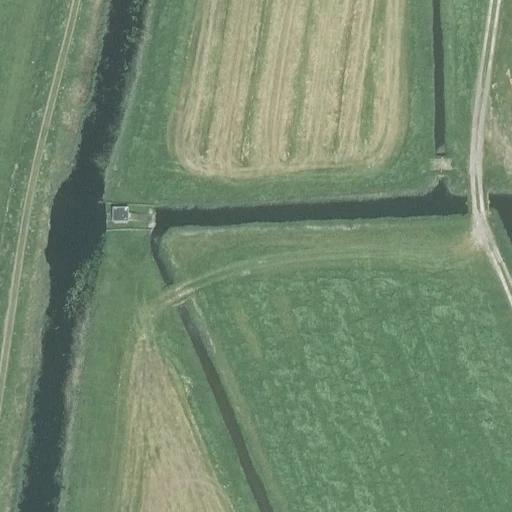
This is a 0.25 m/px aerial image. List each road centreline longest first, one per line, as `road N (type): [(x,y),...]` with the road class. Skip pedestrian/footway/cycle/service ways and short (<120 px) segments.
road 1 (track): [(142,309),(213,273),(439,243),(480,227)]
road 2 (track): [(511,298),(480,227),(474,162),(497,0)]
